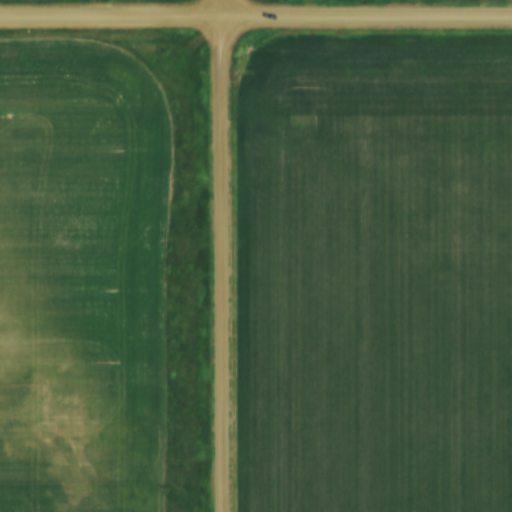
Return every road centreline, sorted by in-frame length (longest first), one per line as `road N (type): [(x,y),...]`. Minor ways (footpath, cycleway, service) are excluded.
road 1 (residential): [(223,511),(221,0)]
road 2 (residential): [(0,16),(511,17)]
